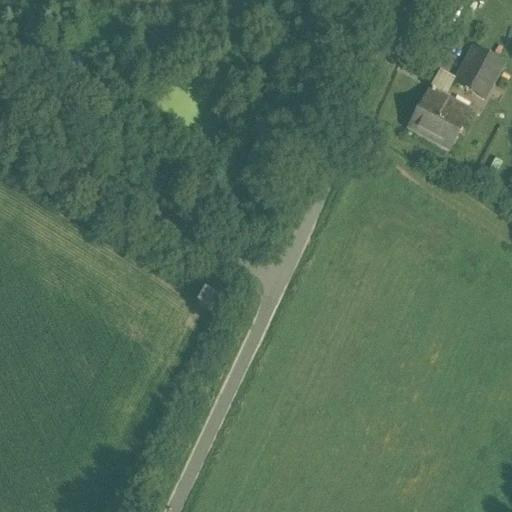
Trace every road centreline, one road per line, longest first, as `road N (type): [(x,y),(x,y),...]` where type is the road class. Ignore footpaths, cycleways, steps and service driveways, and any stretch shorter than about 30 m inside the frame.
road 1 (unclassified): [(0,120),(274,283)]
road 2 (unclassified): [(404,0),(274,283)]
road 3 (unclassified): [(274,283),(168,511)]
